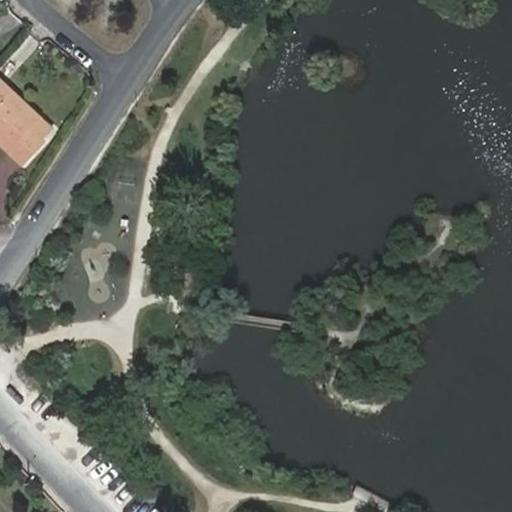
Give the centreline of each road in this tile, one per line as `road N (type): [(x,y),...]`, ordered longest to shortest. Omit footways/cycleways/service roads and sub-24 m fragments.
road 1 (residential): [(0,282),(129,80)]
road 2 (residential): [(93,511),(0,409)]
road 3 (residential): [(30,0),(129,80)]
